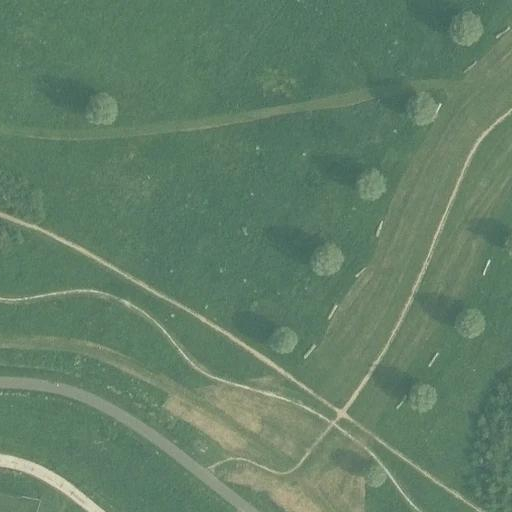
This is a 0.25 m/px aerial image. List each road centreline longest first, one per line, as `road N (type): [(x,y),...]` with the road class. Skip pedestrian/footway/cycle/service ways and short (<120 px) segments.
road 1 (track): [(420,511),(371,454),(316,413),(205,375),(127,304),(79,291),(0,299)]
road 2 (unknown): [(0,334),(40,331),(148,368),(219,412),(325,511)]
